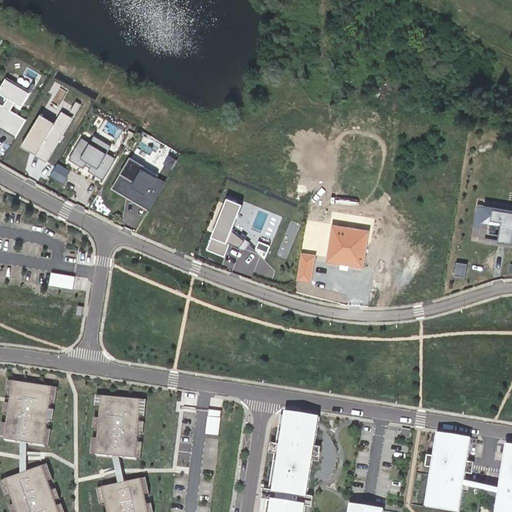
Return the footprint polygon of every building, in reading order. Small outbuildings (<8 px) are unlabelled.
[(0,127),(16,137),(26,119),(11,110),(15,102),(22,107),(34,86),(32,85),(28,91),(6,78),(0,88),(0,93),(8,98),(4,106),(0,103),(0,127)] [(47,161),(73,118),(61,111),(54,124),(40,115),(21,146),(30,151),(31,150),(37,153),(36,155),(47,161)] [(103,180),(116,158),(108,153),(111,147),(94,137),(91,143),(82,137),(69,159),(84,168),(86,165),(91,167),(88,171),(103,180)] [(113,187),(148,208),(165,180),(156,175),(157,173),(131,157),(113,187)] [(54,176),(68,181),(72,168),(58,163),(54,176)] [(225,257),(230,244),(245,249),(250,244),(232,230),(243,204),(228,198),(207,249),(225,257)] [(484,238),(511,242),(511,210),(482,205),(478,226),(486,227),(484,238)] [(372,232),(334,226),(328,265),(366,271),(372,232)] [(319,257),(304,255),(299,284),(315,286),(319,257)] [(468,275),(470,262),(459,260),(458,274),(468,275)] [(54,270),(52,282),(74,287),(76,275),(54,270)] [(2,423),(0,433),(0,439),(50,447),(52,430),(47,430),(48,420),(54,421),(55,410),(50,410),(51,404),(56,405),(58,388),(8,380),(6,391),(12,392),(10,403),(4,403),(3,413),(8,414),(7,424),(2,423)] [(98,439),(96,455),(113,457),(120,457),(137,459),(138,443),(143,443),(144,433),(139,433),(140,422),(145,423),(146,417),(141,416),(142,400),(102,396),(101,407),(95,406),(94,418),(100,419),(99,429),(93,429),(92,438),(98,439)] [(209,410),(208,417),(221,419),(222,411),(209,410)] [(305,511),(306,506),(312,507),(314,497),(308,496),(313,461),(319,462),(322,448),(315,447),(320,417),(286,412),(286,416),(282,415),(277,445),(267,443),(266,453),(275,454),(270,490),(260,489),(259,499),(268,500),(266,511),(305,511)] [(208,417),(206,434),(219,436),(221,419),(208,417)] [(472,439),(438,433),(434,457),(428,456),(426,467),(433,468),(426,507),(458,511),(460,511),(466,473),(473,474),(474,463),(468,462),(472,439)] [(511,511),(511,445),(507,444),(495,511),(511,511)] [(120,457),(113,457),(117,473),(119,484),(125,483),(123,472),(120,457)] [(65,511),(62,505),(57,506),(56,501),(61,499),(57,489),(52,491),(49,482),(54,480),(48,464),(0,481),(6,497),(11,495),(14,505),(9,506),(11,511),(65,511)] [(148,511),(147,505),(153,504),(151,494),(145,496),(141,479),(125,483),(119,484),(97,489),(100,505),(106,504),(107,511),(148,511)]
